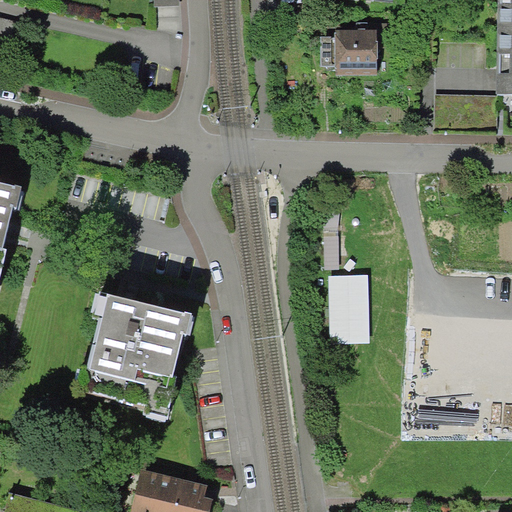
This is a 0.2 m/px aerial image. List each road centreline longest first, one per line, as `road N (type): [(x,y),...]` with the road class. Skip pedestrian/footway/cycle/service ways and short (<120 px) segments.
road 1 (residential): [(203,146),(195,191),(222,258),(255,511)]
road 2 (residential): [(294,154),(282,244),(311,498)]
road 3 (residential): [(294,154),(511,161)]
road 4 (residential): [(0,104),(176,142)]
road 5 (residential): [(176,142),(201,66),(198,0)]
